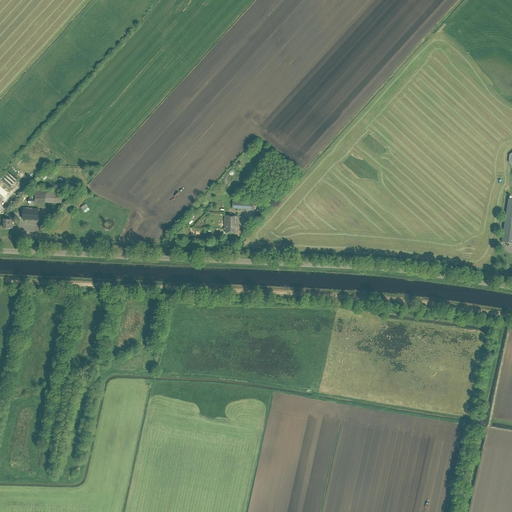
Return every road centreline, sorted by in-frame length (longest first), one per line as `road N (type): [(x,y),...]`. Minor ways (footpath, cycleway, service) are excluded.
road 1 (tertiary): [(511,287),(396,270),(0,250)]
road 2 (track): [(511,316),(363,297),(0,280)]
